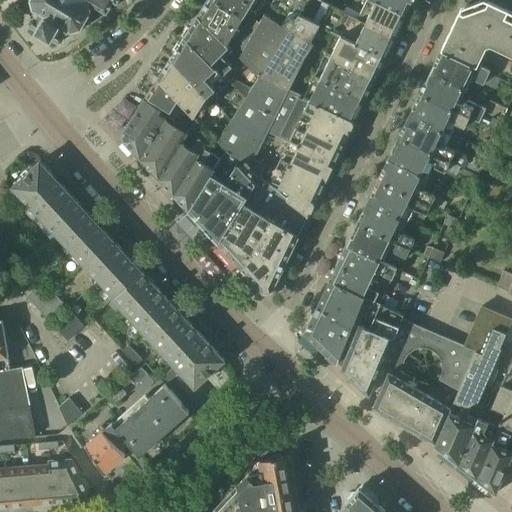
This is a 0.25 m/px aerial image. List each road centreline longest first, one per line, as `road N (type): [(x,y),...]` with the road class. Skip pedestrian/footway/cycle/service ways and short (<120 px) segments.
road 1 (residential): [(262,352),(440,0)]
road 2 (residential): [(262,352),(43,109)]
road 3 (residential): [(282,370),(158,511)]
road 4 (residential): [(165,0),(43,109)]
road 5 (residential): [(438,511),(329,412)]
